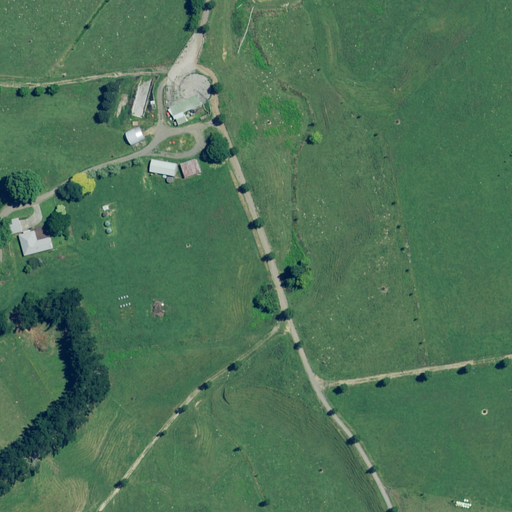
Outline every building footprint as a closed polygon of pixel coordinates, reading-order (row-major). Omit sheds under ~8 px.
[(203,105),(199,96),(171,108),(176,120),(178,119),(181,126),(189,122),(185,113),(203,105)] [(146,139),(141,127),(127,133),(133,145),(146,139)] [(178,165),(154,160),(152,172),(176,176),(178,165)] [(202,173),(198,161),(183,165),(187,178),(202,173)] [(23,232),(21,225),(13,227),(15,234),(23,232)] [(39,241),(36,231),(21,235),(26,256),(54,249),(51,238),(39,241)]
